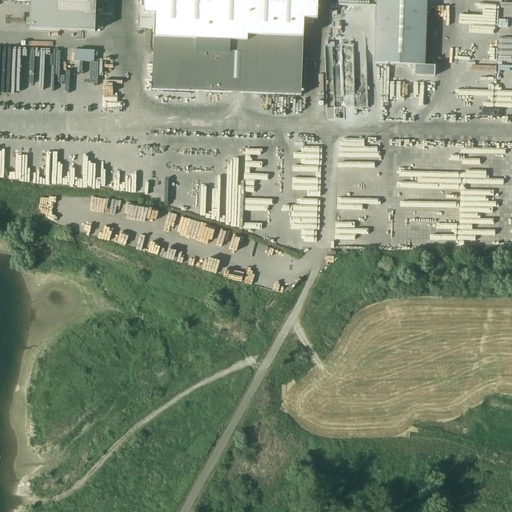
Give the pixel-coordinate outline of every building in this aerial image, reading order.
[(94,19),(95,0),(15,0),(16,2),(46,3),(45,17),(94,19)] [(151,91),(300,97),(303,21),(317,22),(317,0),(143,0),(143,16),(154,16),(151,91)] [(427,0),(375,0),(373,64),(424,67),(427,0)] [(496,41),(497,60),(509,60),(509,41),(496,41)] [(70,61),(70,63),(79,64),(79,56),(86,56),(86,51),(64,50),(63,60),(70,61)] [(73,79),(74,73),(63,71),(62,78),(73,79)] [(51,151),(47,183),(141,195),(141,198),(156,200),(158,184),(150,183),(154,156),(132,153),(130,162),(106,159),(104,174),(98,173),(99,172),(90,171),(92,158),(80,157),(80,155),(51,151)] [(213,193),(214,168),(195,167),(194,192),(213,193)] [(145,221),(144,216),(148,216),(148,209),(137,209),(137,221),(145,221)] [(182,232),(185,217),(152,212),(149,227),(182,232)] [(238,284),(292,296),(294,284),(241,272),(238,284)]
